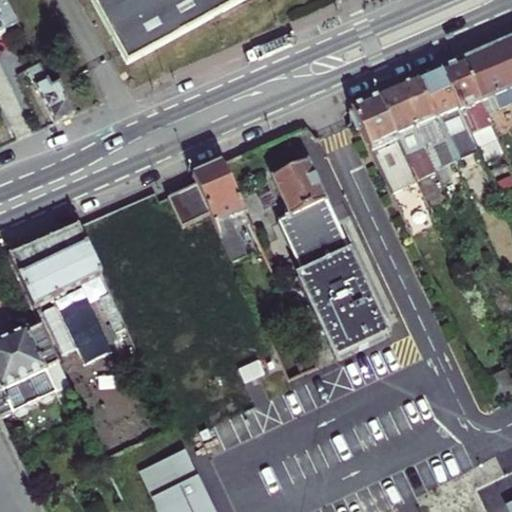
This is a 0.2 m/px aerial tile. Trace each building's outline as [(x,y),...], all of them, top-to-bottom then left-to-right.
[(0,0),(0,41),(9,37),(7,33),(20,26),(6,0),(0,0)] [(86,0),(117,59),(122,68),(206,25),(254,0),(86,0)] [(511,40),(492,49),(511,90),(511,92),(511,40)] [(492,49),(462,62),(482,105),(488,102),(502,131),(509,128),(508,120),(497,97),(511,90),(492,49)] [(482,105),(462,62),(441,71),(462,116),(482,105)] [(29,80),(52,126),(71,118),(63,101),(56,87),(53,89),(41,66),(30,71),(29,80)] [(417,81),(437,123),(449,118),(455,130),(469,160),(480,155),(462,116),(441,71),(417,81)] [(398,90),(427,152),(449,198),(457,195),(447,172),(457,167),(443,136),(437,123),(417,81),(398,90)] [(408,160),(427,152),(398,90),(379,98),(399,142),(408,160)] [(364,134),(373,154),(399,142),(379,98),(366,104),(352,110),(364,134)] [(443,136),(455,130),(449,118),(437,123),(443,136)] [(399,142),(373,154),(394,198),(420,185),(408,160),(399,142)] [(280,224),(303,274),(298,276),(337,361),(387,337),(308,163),(274,179),(291,218),(280,224)] [(229,177),(224,165),(194,178),(198,187),(211,216),(233,264),(248,258),(230,219),(245,212),(229,177)] [(198,187),(169,200),(182,229),(211,216),(198,187)] [(78,229),(8,258),(33,309),(101,277),(85,244),(78,229)] [(101,277),(110,295),(123,322),(142,314),(123,273),(117,276),(100,237),(85,244),(101,277)] [(110,295),(100,300),(122,348),(132,343),(123,322),(110,295)] [(0,341),(0,416),(2,420),(13,415),(19,417),(27,413),(29,408),(38,404),(43,406),(50,403),(51,398),(57,395),(64,409),(78,403),(42,328),(30,333),(28,329),(0,341)] [(156,372),(148,376),(151,383),(160,380),(156,372)] [(511,380),(509,374),(482,387),(494,412),(511,402),(511,380)] [(233,511),(199,440),(136,469),(157,511),(233,511)]
